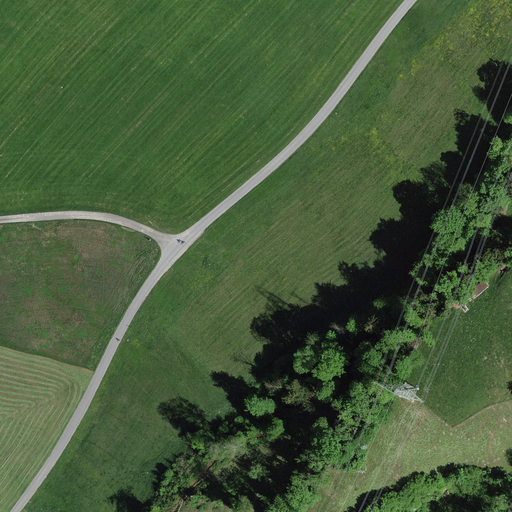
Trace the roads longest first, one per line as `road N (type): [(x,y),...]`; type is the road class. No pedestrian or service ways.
road 1 (unclassified): [(15,511),(156,273),(327,110),(413,0)]
road 2 (track): [(177,249),(100,215),(0,219)]
